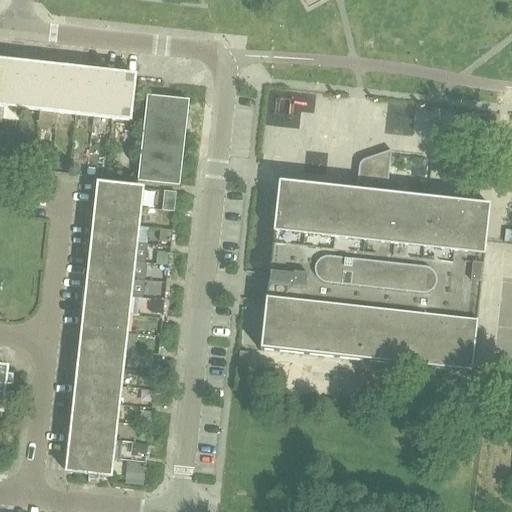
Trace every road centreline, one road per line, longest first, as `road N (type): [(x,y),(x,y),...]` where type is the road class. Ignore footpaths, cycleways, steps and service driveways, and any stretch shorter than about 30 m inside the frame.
road 1 (residential): [(182,511),(224,63)]
road 2 (residential): [(224,63),(207,53),(19,33)]
road 3 (residential): [(49,345),(65,192)]
road 4 (residential): [(33,497),(49,345)]
road 5 (residential): [(157,511),(33,497)]
